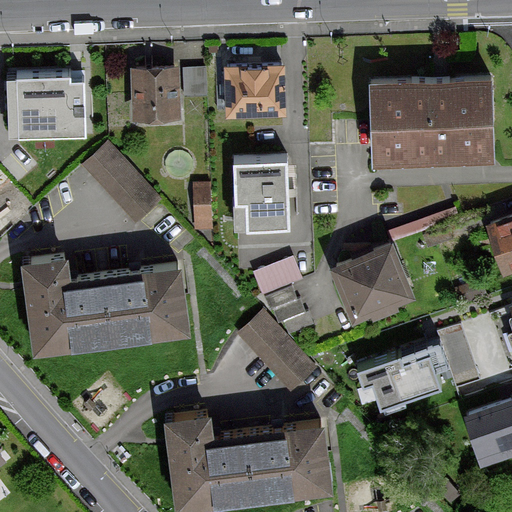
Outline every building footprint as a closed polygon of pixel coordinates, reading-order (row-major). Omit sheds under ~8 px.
[(179,61),(131,60),(130,112),(178,113),(179,61)] [(283,60),(226,61),(227,109),(284,108),(283,60)] [(70,67),(7,69),(9,126),(85,124),(84,72),(70,72),(70,67)] [(491,70),(370,72),(369,120),(370,153),(493,150),(491,70)] [(107,137),(82,160),(136,219),(161,196),(107,137)] [(288,153),(234,154),(236,221),(289,219),(288,153)] [(194,180),(194,224),(210,225),(211,180),(194,180)] [(511,209),(485,219),(502,268),(511,264),(511,209)] [(429,243),(451,235),(449,228),(447,224),(425,232),(429,243)] [(391,234),(330,261),(353,315),(371,307),(372,311),(397,301),(395,297),(414,289),(391,234)] [(21,254),(33,344),(188,325),(180,258),(70,271),(68,248),(21,254)] [(262,285),(303,276),(298,251),(257,260),(262,285)] [(487,292),(481,275),(454,284),(460,302),(487,292)] [(292,283),(265,293),(270,307),(273,306),(278,320),(284,318),(289,331),(314,321),(308,308),(305,309),(300,295),(297,296),(292,283)] [(262,307),(237,330),(290,387),(315,364),(262,307)] [(381,400),(441,379),(429,346),(403,355),(400,348),(357,363),(363,379),(373,376),(381,400)] [(479,453),(511,442),(511,391),(464,408),(479,453)] [(165,411),(177,501),(330,481),(321,413),(213,427),(210,405),(165,411)]
